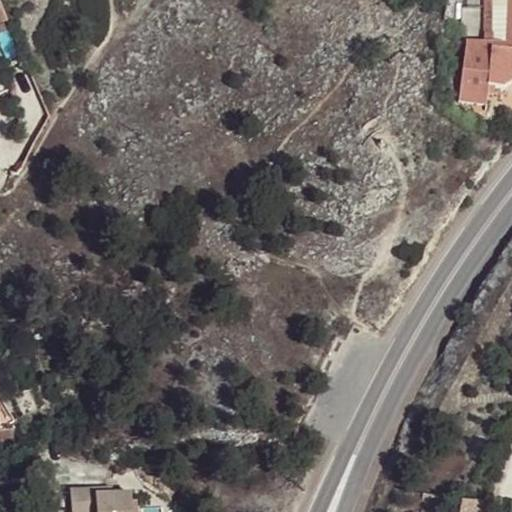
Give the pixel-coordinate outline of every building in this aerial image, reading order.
[(511,0),(484,0),(485,8),(510,9),(509,10),(511,10),(511,0)] [(511,10),(509,10),(510,9),(485,8),(484,42),(491,42),(491,44),(506,44),(506,52),(511,52),(511,10)] [(511,52),(506,52),(506,44),(491,44),(491,42),(484,42),(484,45),(466,43),(459,104),(487,107),(489,88),(504,90),(511,85),(511,52)] [(0,410),(0,448),(2,448),(2,440),(13,439),(0,410)] [(132,511),(132,493),(113,495),(104,495),(103,490),(70,492),(71,511),(132,511)] [(460,511),(487,511),(489,502),(463,499),(460,511)]
